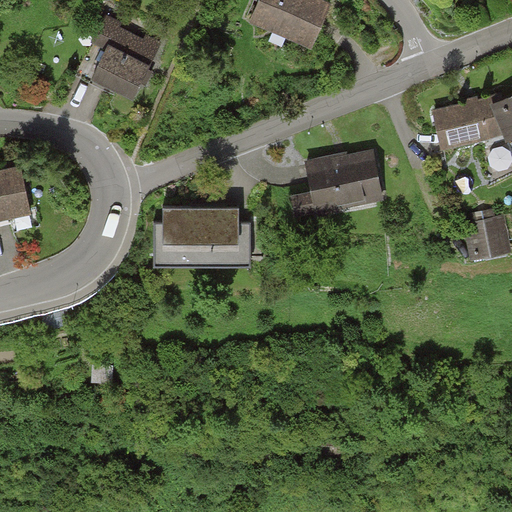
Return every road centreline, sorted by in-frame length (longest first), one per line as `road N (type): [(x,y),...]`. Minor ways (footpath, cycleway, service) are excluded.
road 1 (residential): [(112,190),(433,71)]
road 2 (residential): [(0,297),(82,267),(107,231),(112,190)]
road 3 (residential): [(112,190),(98,154),(70,133),(0,122)]
